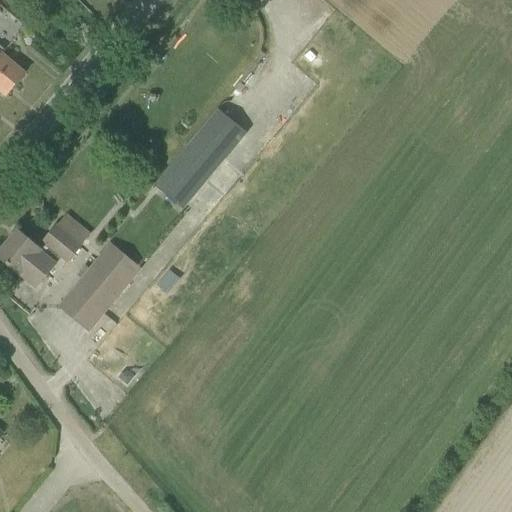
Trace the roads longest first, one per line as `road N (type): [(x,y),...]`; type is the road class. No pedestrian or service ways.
road 1 (tertiary): [(0,183),(158,0)]
road 2 (unclassified): [(137,511),(0,342)]
